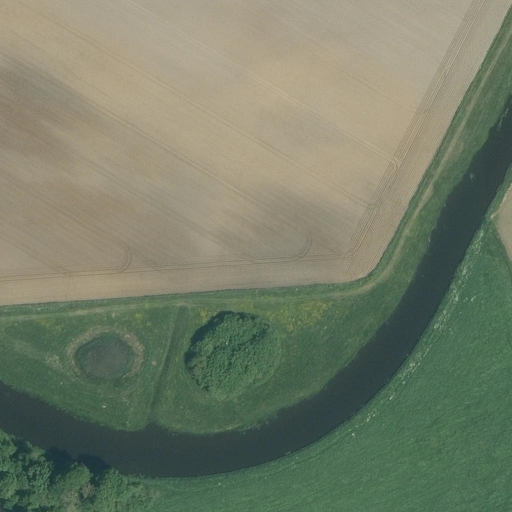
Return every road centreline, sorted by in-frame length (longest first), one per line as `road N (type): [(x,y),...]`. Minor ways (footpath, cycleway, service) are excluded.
road 1 (track): [(511,166),(410,360),(376,403),(329,441),(230,484),(142,490),(59,468),(0,441)]
road 2 (track): [(511,26),(377,283),(226,302),(0,315)]
